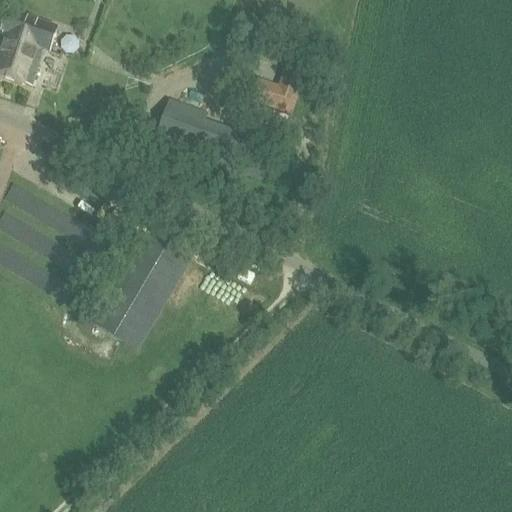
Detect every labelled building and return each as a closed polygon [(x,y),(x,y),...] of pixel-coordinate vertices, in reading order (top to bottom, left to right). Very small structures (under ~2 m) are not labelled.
[(0,33),(2,34),(0,40),(0,45),(42,59),(45,52),(51,55),(59,32),(9,14),(10,11),(0,8),(0,33)] [(42,59),(0,45),(0,78),(33,89),(42,59)] [(290,117),(304,78),(285,72),(278,90),(259,83),(252,104),(290,117)] [(263,182),(275,148),(205,124),(208,116),(171,103),(156,145),(263,182)] [(139,353),(191,264),(145,236),(92,325),(139,353)]
